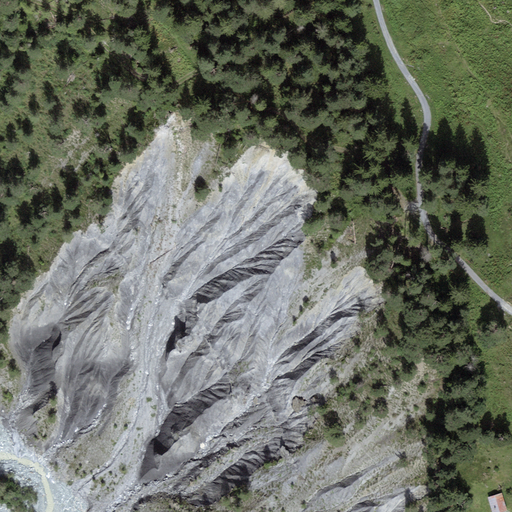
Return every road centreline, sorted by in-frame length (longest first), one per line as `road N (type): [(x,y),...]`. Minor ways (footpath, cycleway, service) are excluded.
road 1 (track): [(421,205),(398,193),(379,161),(313,146),(285,114),(252,109),(217,77),(200,73),(162,87),(137,78),(64,13),(25,0)]
road 2 (track): [(379,0),(396,57),(425,99),(421,205),(455,265),(511,308)]
